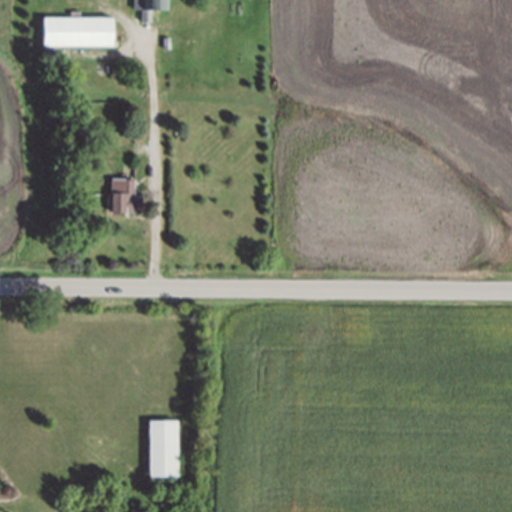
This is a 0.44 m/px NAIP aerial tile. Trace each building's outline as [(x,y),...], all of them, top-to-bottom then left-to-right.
[(164,0),(164,7),(149,7),(149,21),(136,21),(136,8),(128,8),(128,0),(164,0)] [(107,45),(37,44),(37,16),(108,17),(107,45)] [(165,47),(158,47),(159,36),(166,36),(165,47)] [(105,214),(105,191),(114,192),(115,177),(129,177),(128,211),(118,211),(118,214),(105,214)] [(172,422),(173,477),(144,478),(144,422),(172,422)]
